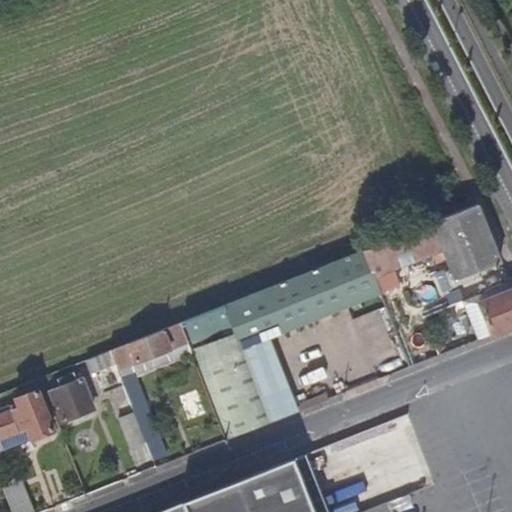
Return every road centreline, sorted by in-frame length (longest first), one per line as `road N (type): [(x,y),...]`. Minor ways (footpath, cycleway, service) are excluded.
road 1 (unclassified): [(511,350),(105,511)]
road 2 (secondary): [(416,0),(511,185)]
road 3 (secondary): [(511,125),(447,0)]
